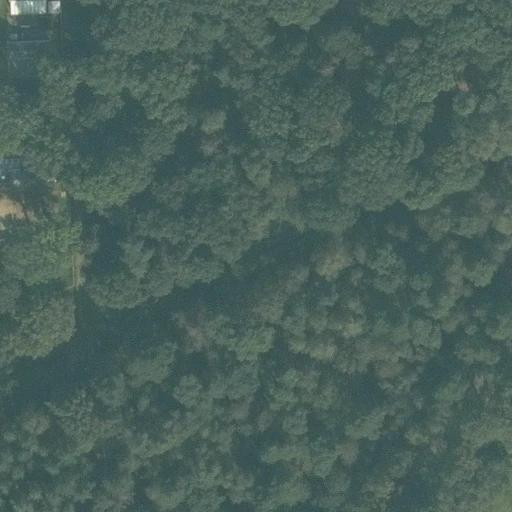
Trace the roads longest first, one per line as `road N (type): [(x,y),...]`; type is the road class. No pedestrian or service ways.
road 1 (track): [(71,0),(99,511)]
road 2 (unclassified): [(398,511),(511,343)]
